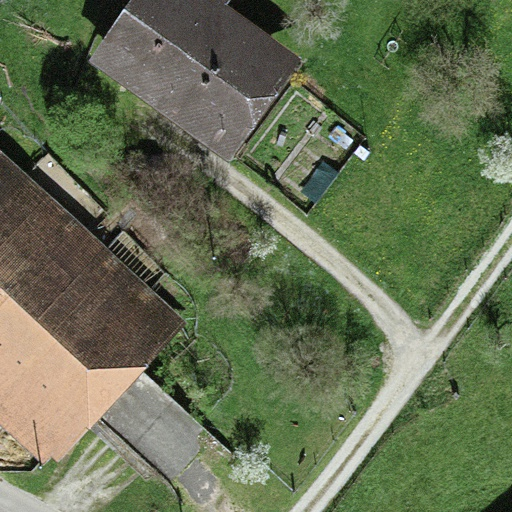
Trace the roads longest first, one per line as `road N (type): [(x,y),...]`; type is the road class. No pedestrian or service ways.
road 1 (track): [(418,375),(364,297),(131,114)]
road 2 (track): [(303,511),(511,251)]
